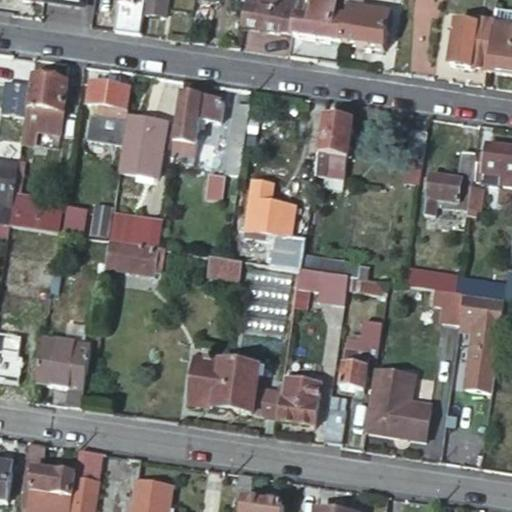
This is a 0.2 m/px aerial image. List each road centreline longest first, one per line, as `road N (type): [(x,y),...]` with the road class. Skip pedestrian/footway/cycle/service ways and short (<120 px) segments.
road 1 (unclassified): [(0,418),(511,495)]
road 2 (unclassified): [(511,110),(0,34)]
